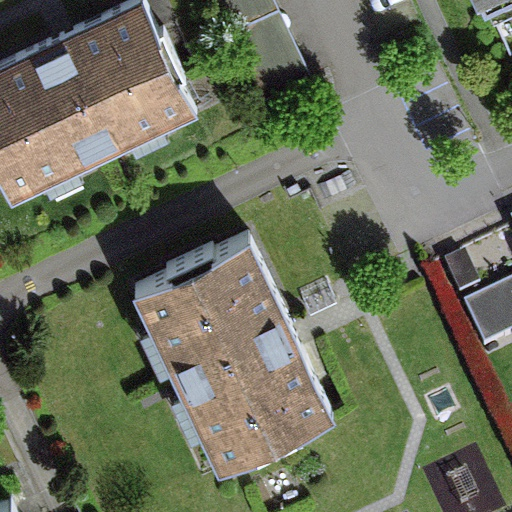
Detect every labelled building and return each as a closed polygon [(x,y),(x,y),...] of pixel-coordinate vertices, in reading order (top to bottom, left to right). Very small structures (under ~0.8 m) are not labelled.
[(0,184),(6,196),(192,107),(176,74),(181,72),(159,26),(154,28),(140,0),(126,0),(0,60),(0,184)] [(511,0),(472,0),(478,14),(483,12),(486,20),(511,7),(511,0)] [(130,285),(215,462),(216,464),(249,449),(251,453),(298,431),(296,426),(329,411),(243,231),(210,247),(208,242),(161,264),(164,269),(130,285)] [(511,332),(511,280),(459,305),(479,348),(511,332)] [(0,511),(14,511),(6,494),(0,497),(0,511)]
